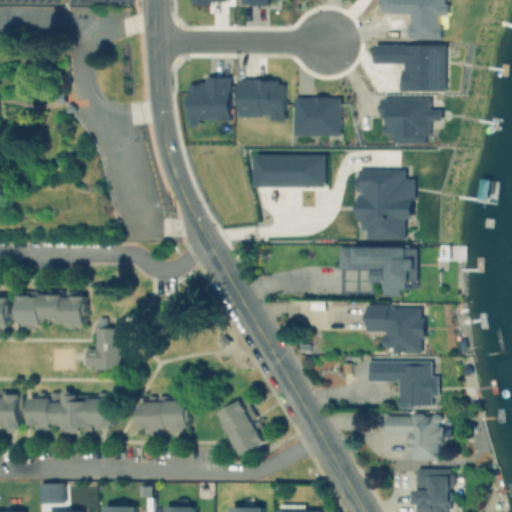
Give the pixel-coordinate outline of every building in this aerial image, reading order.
[(377,45),(448,45),(447,94),(404,94),(404,63),(377,63),(377,45)] [(189,86),(204,86),(204,80),(232,81),(232,121),(189,121),(189,86)] [(242,81),(285,82),(285,122),(271,122),(271,117),(241,117),(242,81)] [(395,135),(391,134),(391,116),(383,115),(383,100),(431,101),(430,135),(425,135),(425,141),(395,141),(395,135)] [(296,101),(344,101),(344,137),(296,137),(296,101)] [(259,158),(327,159),(327,187),(259,187),(259,158)] [(361,171),(403,171),(403,180),(414,180),(413,219),(406,219),(405,239),(371,239),(371,228),(366,228),(366,224),(361,224),(361,171)] [(340,246),(416,247),(416,281),(400,296),(385,295),(385,281),(371,281),(371,267),(340,267),(340,246)] [(23,290),(38,290),(38,296),(40,296),(40,293),(46,293),(46,288),(62,289),(62,293),(66,293),(66,291),(80,291),(80,296),(86,296),(85,324),(60,324),(60,318),(43,318),(43,323),(18,323),(18,295),(23,296),(23,290)] [(0,291),(3,292),(3,297),(9,297),(9,323),(5,323),(5,328),(0,327),(0,291)] [(367,303),(390,304),(390,307),(420,307),(420,317),(425,318),(425,338),(420,338),(420,351),(394,351),(395,347),(383,347),(383,331),(366,331),(367,303)] [(95,366),(86,366),(87,348),(96,349),(96,328),(120,328),(120,331),(123,331),(123,349),(119,349),(119,370),(95,369),(95,366)] [(224,337),(229,342),(224,346),(219,341),(224,337)] [(368,362),(431,362),(431,376),(437,376),(437,397),(431,397),(431,406),(399,406),(399,382),(368,382),(368,362)] [(73,392),(73,396),(114,396),(114,427),(100,427),(100,424),(92,424),(92,428),(63,428),(63,423),(49,423),(49,429),(34,429),(34,424),(29,424),(29,395),(37,395),(37,393),(63,393),(63,392),(73,392)] [(0,397),(7,397),(7,395),(20,395),(20,426),(6,426),(6,424),(0,423),(0,397)] [(245,399),(270,441),(243,456),(241,453),(239,454),(221,423),(223,422),(218,414),(245,399)] [(140,403),(165,403),(165,401),(189,401),(189,427),(167,427),(167,430),(140,430),(140,403)] [(386,416),(438,417),(437,427),(442,427),(442,444),(437,444),(437,460),(408,460),(408,434),(386,434),(386,416)] [(417,468),(450,469),(450,509),(446,509),(446,511),(414,511),(414,490),(417,490),(417,468)] [(40,502),(40,484),(63,484),(64,502),(40,502)]
